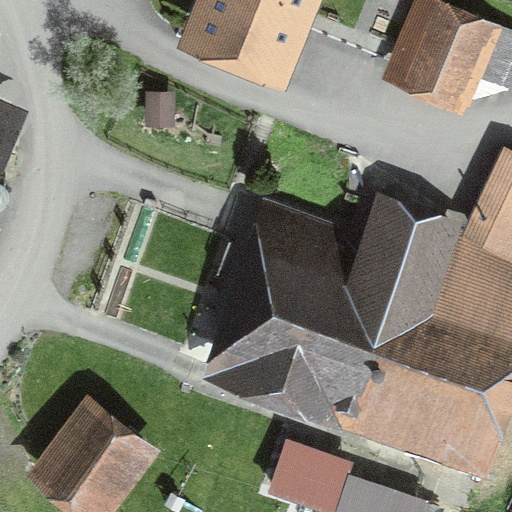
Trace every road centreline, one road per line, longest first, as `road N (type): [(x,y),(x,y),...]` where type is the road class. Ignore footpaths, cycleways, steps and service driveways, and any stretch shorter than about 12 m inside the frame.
road 1 (unknown): [(41,80),(391,81),(511,191)]
road 2 (unclassified): [(0,322),(35,248),(54,174),(50,113),(16,0)]
